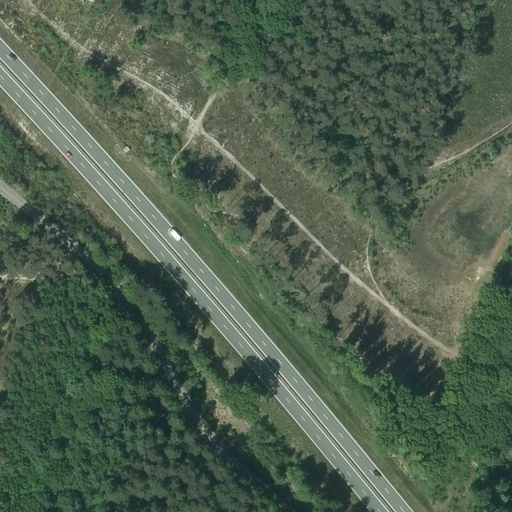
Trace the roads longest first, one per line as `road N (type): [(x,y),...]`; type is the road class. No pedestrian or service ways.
road 1 (trunk): [(404,511),(0,48)]
road 2 (trunk): [(0,76),(380,511)]
road 3 (unclassified): [(288,511),(205,432),(119,293),(0,185)]
road 4 (track): [(511,325),(459,459)]
road 5 (track): [(240,40),(178,153)]
